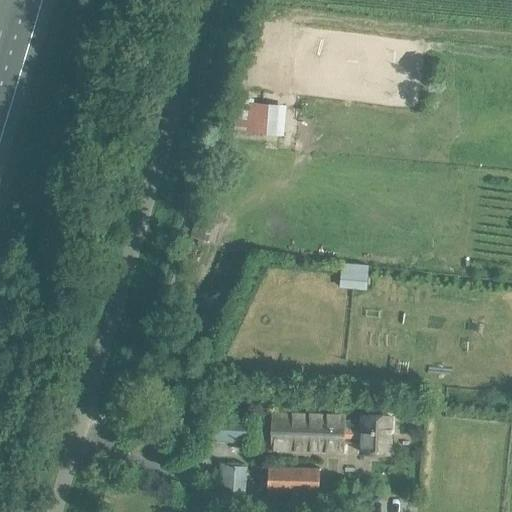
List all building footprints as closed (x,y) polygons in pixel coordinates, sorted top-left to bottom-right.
[(233,97),(231,119),(235,119),(234,131),(266,135),(267,132),(269,106),(269,105),(254,103),(254,100),(254,99),(233,97)] [(345,426),(346,416),(273,415),(272,450),(345,452),(345,442),(363,442),(363,453),(391,453),(392,416),(364,416),(363,426),(345,426)] [(249,418),(218,417),(217,445),(248,446),(249,418)] [(224,467),(223,495),(247,496),(248,467),(224,467)] [(321,469),(270,468),(270,493),(321,494),(321,469)]
